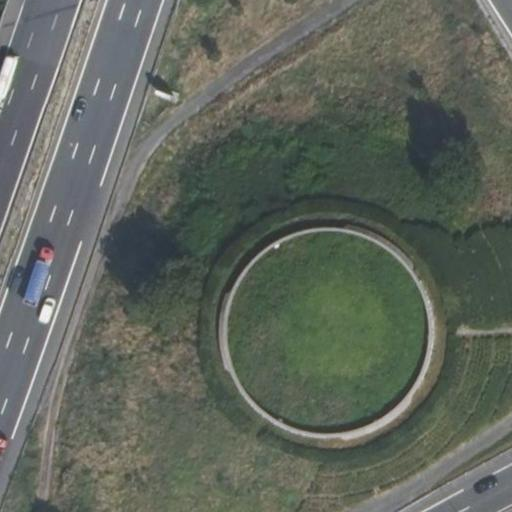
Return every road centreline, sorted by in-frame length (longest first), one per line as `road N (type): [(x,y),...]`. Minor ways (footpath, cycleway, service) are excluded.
road 1 (motorway): [(0,394),(137,0)]
road 2 (motorway): [(53,0),(0,153)]
